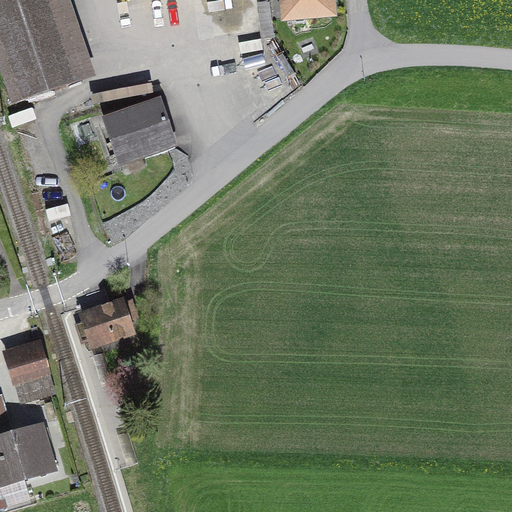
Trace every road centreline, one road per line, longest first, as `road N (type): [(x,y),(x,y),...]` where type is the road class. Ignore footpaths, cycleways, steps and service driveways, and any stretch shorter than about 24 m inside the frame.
road 1 (unclassified): [(361,64),(94,279),(0,316)]
road 2 (unclassified): [(511,60),(425,54),(361,64)]
